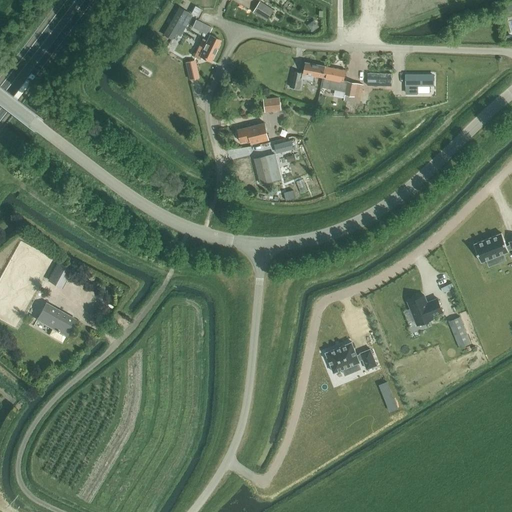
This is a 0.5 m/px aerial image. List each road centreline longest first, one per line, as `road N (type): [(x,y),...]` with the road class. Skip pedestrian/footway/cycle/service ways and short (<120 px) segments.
road 1 (residential): [(511,165),(416,255),(321,303),(288,438),(271,473),(257,479),(226,461)]
road 2 (residential): [(60,511),(21,485),(17,464),(27,434),(60,391),(113,347),(172,268)]
road 3 (unclassified): [(262,247),(337,231),(390,203),(511,92)]
road 4 (residential): [(238,28),(312,46),(511,53)]
road 5 (unclassified): [(30,120),(153,211),(262,247)]
road 6 (unclassified): [(226,461),(245,407),(262,247)]
road 7 (residential): [(217,192),(207,98),(238,28)]
road 8 (trunk): [(0,112),(87,0)]
